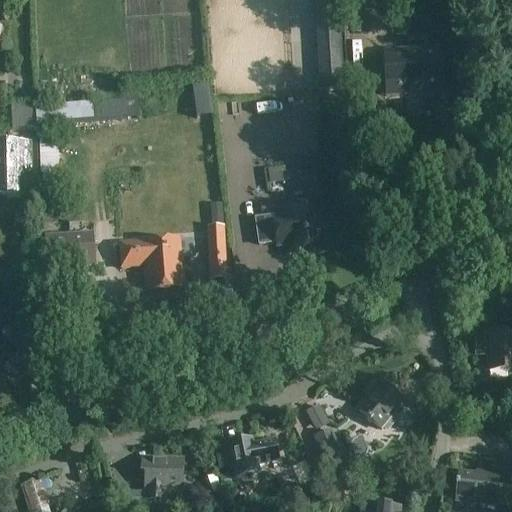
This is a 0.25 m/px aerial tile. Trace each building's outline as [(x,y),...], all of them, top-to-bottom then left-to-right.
[(340,0),(312,0),(318,93),(346,91),(340,0)] [(439,54),(388,57),(391,94),(441,91),(439,54)] [(377,102),(356,106),(365,155),(386,152),(377,102)] [(95,133),(95,113),(38,114),(38,135),(95,133)] [(60,137),(39,137),(41,191),(61,191),(60,137)] [(0,197),(24,197),(24,173),(32,173),(32,145),(0,145),(0,197)] [(324,253),(322,243),(317,205),(288,209),(289,219),(274,222),(274,218),(255,220),(259,246),(276,243),(276,247),(290,245),(292,258),(324,253)] [(211,226),(206,226),(208,280),(226,278),(224,226),(223,213),(211,214),(211,226)] [(95,268),(93,235),(44,237),(46,271),(95,268)] [(180,240),(119,244),(121,270),(144,269),(146,293),(183,291),(181,259),(180,240)] [(58,328),(74,319),(63,300),(47,307),(58,328)] [(76,321),(78,338),(94,336),(93,319),(76,321)] [(23,327),(15,329),(20,369),(29,367),(30,373),(42,372),(35,320),(22,322),(23,327)] [(511,372),(511,338),(475,341),(476,358),(487,358),(487,373),(511,372)] [(404,403),(384,387),(362,413),(382,430),(404,403)] [(314,405),(328,425),(345,413),(331,393),(314,405)] [(315,438),(320,452),(325,465),(341,458),(331,432),(315,438)] [(281,465),(278,440),(253,444),(253,440),(228,444),(234,481),(260,477),(259,468),(281,465)] [(143,460),(143,473),(147,474),(146,500),(166,501),(167,494),(171,494),(181,485),(182,461),(143,460)] [(308,469),(296,473),(301,485),(313,481),(308,469)] [(501,488),(502,476),(477,474),(476,476),(457,475),(455,505),(510,509),(510,508),(511,507),(511,500),(510,500),(511,489),(501,488)] [(49,511),(40,484),(23,490),(31,511),(49,511)] [(209,499),(199,502),(202,511),(217,511),(225,509),(222,495),(209,499)]
